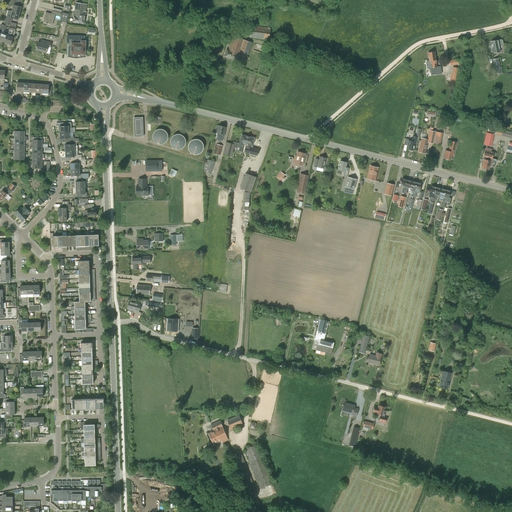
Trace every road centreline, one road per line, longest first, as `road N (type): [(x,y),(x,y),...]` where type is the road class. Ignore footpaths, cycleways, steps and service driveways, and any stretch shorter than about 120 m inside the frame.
road 1 (tertiary): [(511,188),(114,92)]
road 2 (unclassified): [(366,388),(167,340),(132,321),(111,322)]
road 3 (track): [(307,138),(412,47),(511,22)]
road 4 (secondary): [(111,322),(103,107)]
road 5 (secondary): [(116,511),(111,322)]
road 6 (residential): [(23,235),(54,202),(61,171),(46,121),(0,105)]
road 7 (track): [(366,388),(511,423)]
road 8 (residential): [(99,335),(97,254),(46,259)]
